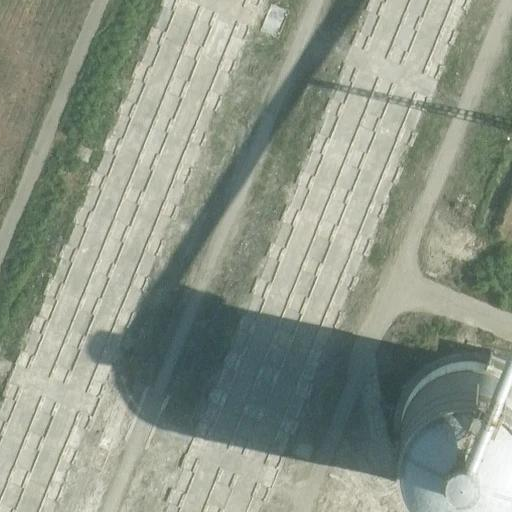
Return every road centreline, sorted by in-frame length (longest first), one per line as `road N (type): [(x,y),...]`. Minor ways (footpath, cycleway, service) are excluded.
road 1 (unknown): [(501,0),(385,285),(511,336)]
road 2 (unknown): [(0,250),(102,0)]
